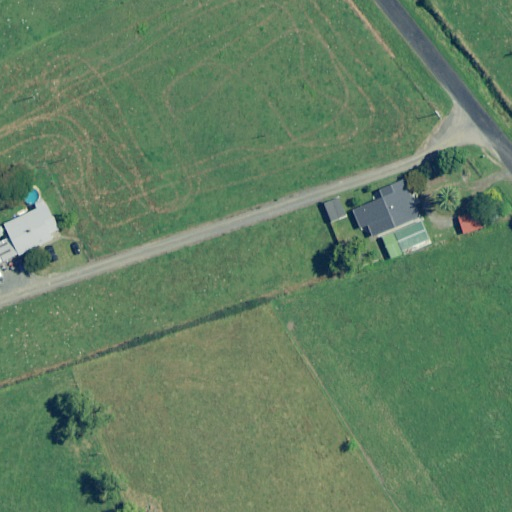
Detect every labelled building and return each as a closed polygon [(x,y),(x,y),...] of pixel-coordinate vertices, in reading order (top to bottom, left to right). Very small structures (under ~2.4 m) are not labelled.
[(418,216),(406,185),(382,195),(384,199),(354,212),(359,223),(366,220),(372,235),(418,216)] [(21,217),(3,226),(2,226),(1,226),(0,226),(0,236),(2,240),(0,240),(0,254),(4,262),(17,255),(19,257),(53,239),(51,235),(60,230),(44,200),(35,205),(37,209),(30,213),(28,208),(18,213),(21,217)] [(502,214),(494,205),(482,215),(490,224),(502,214)] [(422,221),(394,234),(402,251),(399,252),(401,261),(433,249),(430,238),(422,221)] [(392,258),(388,250),(369,257),(373,265),(392,258)]
